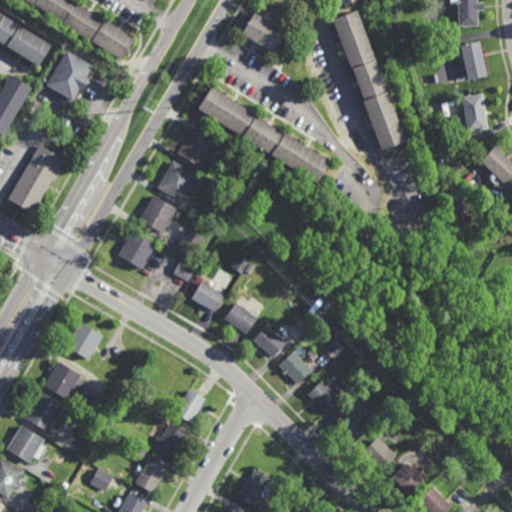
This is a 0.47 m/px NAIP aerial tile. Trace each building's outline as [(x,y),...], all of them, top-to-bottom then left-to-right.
[(67,0),(72,3),(72,4),(100,21),(101,20),(131,38),(116,60),(88,42),(87,43),(30,7),(31,5),(23,0),(67,0)] [(457,26),(456,0),(475,0),(476,26),(457,26)] [(402,142),(380,150),(350,68),(349,69),(331,18),(354,10),(402,142)] [(279,24),(277,29),(281,31),(268,52),(265,50),(262,54),(240,41),(243,35),(240,34),(251,13),(255,16),(258,11),(279,24)] [(0,14),(11,22),(12,20),(16,22),(14,25),(29,34),(30,33),(35,36),(34,38),(46,46),(34,66),(0,43),(0,14)] [(467,80),(459,45),(477,41),(485,76),(467,80)] [(78,92),(75,90),(69,100),(43,85),(63,51),(90,66),(83,77),(86,79),(78,92)] [(31,88),(3,138),(0,136),(0,94),(4,87),(3,86),(8,76),(31,88)] [(236,98),(234,102),(265,123),(267,119),(271,122),(270,126),(282,133),(283,133),(302,145),(305,142),(309,145),(307,148),(317,155),(318,153),(328,159),(314,181),(271,154),(269,156),(196,109),(210,86),(230,99),(232,96),(236,98)] [(465,131),(460,97),(481,94),(485,128),(465,131)] [(209,158),(206,157),(200,167),(176,152),(191,128),(215,143),(210,152),(212,153),(209,158)] [(63,160),(45,189),(48,191),(43,198),(41,196),(30,213),(5,198),(38,144),(63,160)] [(499,151),(500,150),(511,160),(511,172),(504,182),(479,160),(492,145),(499,151)] [(190,191),(186,189),(179,200),(156,186),(172,159),(195,173),(189,184),(192,186),(190,191)] [(161,231),(138,218),(152,194),(175,207),(161,231)] [(212,217),(200,210),(206,201),(218,208),(212,217)] [(191,258),(175,249),(187,227),(204,236),(191,258)] [(144,270),(116,254),(130,230),(153,243),(152,244),(157,247),(144,270)] [(264,252),(259,249),(264,242),(268,245),(264,252)] [(241,272),(229,266),(235,256),(246,263),(241,272)] [(186,281),(172,272),(181,258),(195,266),(186,281)] [(213,310),(190,297),(200,281),(222,294),(213,310)] [(312,302),(308,298),(314,292),(318,296),(312,302)] [(245,333),(223,318),(235,302),(256,317),(245,333)] [(86,359),(63,345),(78,321),(101,335),(86,359)] [(271,357),(252,339),(265,325),(284,342),(271,357)] [(332,359),(324,351),(332,344),(331,343),(338,335),(347,344),(332,359)] [(296,383),(284,372),(283,373),(280,371),(282,369),(278,365),(291,351),(310,369),(296,383)] [(71,399),(67,396),(65,399),(41,385),(56,360),(78,373),(70,389),(75,392),(71,399)] [(324,412),(306,393),(320,379),(338,398),(324,412)] [(203,398),(190,422),(173,412),(187,388),(203,398)] [(45,431),(21,416),(37,390),(62,405),(45,431)] [(399,414),(396,410),(402,404),(406,408),(399,414)] [(353,441),(335,422),(348,409),(367,428),(353,441)] [(81,420),(74,416),(77,410),(84,414),(81,420)] [(171,457),(153,448),(166,424),(183,433),(171,457)] [(43,447),(36,458),(30,454),(25,462),(4,448),(19,425),(40,438),(37,443),(43,447)] [(380,469),(362,450),(376,437),(394,456),(380,469)] [(137,462),(124,454),(131,441),(145,449),(137,462)] [(15,489),(13,488),(8,497),(0,492),(0,456),(22,469),(15,481),(19,483),(15,489)] [(150,492),(133,482),(147,458),(164,468),(150,492)] [(409,495),(390,476),(403,462),(422,481),(409,495)] [(102,491),(88,482),(96,468),(111,476),(102,491)] [(265,498),(259,494),(252,505),(236,495),(253,468),(275,482),(265,498)] [(442,511),(428,511),(416,500),(431,486),(449,505),(442,511)] [(138,511),(115,511),(126,492),(144,502),(138,511)]
